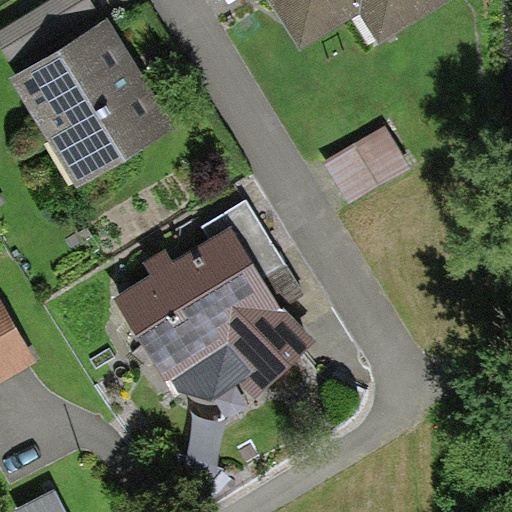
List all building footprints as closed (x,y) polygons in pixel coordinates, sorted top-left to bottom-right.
[(92,0),(60,0),(0,38),(0,47),(81,173),(168,117),(92,0)] [(264,0),(295,48),(363,6),(378,30),(426,0),(264,0)] [(383,121),(325,158),(350,197),(408,160),(383,121)] [(238,217),(121,300),(179,380),(231,343),(265,389),(329,343),(238,217)] [(0,376),(29,360),(0,310),(0,376)] [(65,511),(58,497),(27,511),(65,511)]
